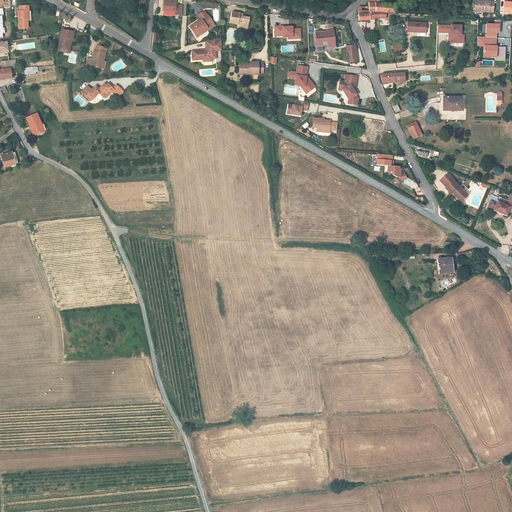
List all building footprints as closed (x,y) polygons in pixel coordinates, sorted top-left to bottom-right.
[(176,5),(176,0),(162,0),(162,16),(181,16),(182,5),(176,5)] [(381,0),(366,0),(368,5),(358,8),(356,9),(356,11),(356,12),(357,14),(369,12),(372,12),(373,11),(380,11),(394,12),(394,4),(379,2),(381,0)] [(487,0),(476,0),(476,9),(495,11),(495,1),(487,0)] [(200,17),(190,23),(195,30),(199,28),(200,30),(207,25),(208,27),(216,22),(209,11),(208,12),(206,7),(200,11),(203,15),(200,17)] [(245,9),(240,8),(236,7),(233,18),(243,20),(242,22),(252,25),(254,14),(245,12),(245,9)] [(19,14),(20,31),(29,31),(29,22),(33,22),(32,13),(30,13),(30,8),(21,8),(21,14),(19,14)] [(369,12),(357,14),(358,19),(374,18),(385,18),(385,19),(391,20),(391,17),(394,18),(394,12),(380,11),(373,11),(372,12),(369,12)] [(426,33),(426,22),(407,22),(406,33),(426,33)] [(291,24),(279,24),(279,34),(287,34),(287,35),(292,35),(296,34),(299,37),(305,36),(304,27),(297,27),(296,25),(293,25),(291,25),(291,24)] [(454,32),(471,31),(471,24),(453,25),(454,32)] [(199,28),(195,30),(197,34),(208,27),(207,25),(200,30),(199,28)] [(429,33),(454,32),(453,25),(429,26),(429,33)] [(74,29),(64,26),(62,35),(61,35),(58,48),(70,50),(74,29)] [(325,29),(319,30),(320,31),(321,44),(327,44),(326,40),(331,39),(332,45),(339,44),(337,28),(330,28),(330,29),(325,30),(325,29)] [(367,33),(369,39),(377,36),(375,30),(367,33)] [(195,47),(195,57),(205,56),(206,59),(215,59),(215,56),(215,52),(218,52),(218,48),(224,48),(224,36),(218,37),(209,39),(209,47),(206,47),(195,47)] [(394,39),(395,47),(403,46),(402,38),(394,39)] [(0,57),(8,56),(7,49),(11,48),(11,45),(4,45),(3,43),(0,43),(0,57)] [(353,45),(345,46),(346,52),(347,52),(349,62),(357,61),(355,50),(354,50),(353,45)] [(91,59),(87,58),(83,68),(88,69),(89,65),(98,68),(102,70),(104,62),(102,61),(104,54),(102,53),(104,50),(100,47),(96,46),(94,51),(93,50),(91,59)] [(254,69),(254,72),(264,72),(264,70),(268,70),(268,60),(255,60),(255,62),(244,61),(244,69),(254,69)] [(1,62),(2,71),(10,72),(10,71),(14,70),(13,64),(9,64),(9,62),(1,62)] [(295,80),(294,87),(300,87),(304,87),(308,92),(314,87),(308,80),(306,80),(305,79),(305,77),(306,68),(296,67),(295,74),(290,73),(289,79),(295,80)] [(10,72),(2,71),(0,71),(0,81),(11,81),(10,72)] [(337,89),(342,89),(348,99),(347,103),(356,104),(357,97),(355,94),(355,93),(352,89),(354,88),(355,75),(344,74),(343,81),(338,80),(337,89)] [(394,82),(394,85),(404,85),(404,75),(397,75),(394,75),(394,82)] [(88,100),(90,100),(97,94),(102,98),(104,98),(110,93),(114,97),(116,97),(121,92),(115,86),(111,90),(106,85),(104,87),(102,85),(97,90),(94,86),(90,90),(86,86),(80,92),(88,100)] [(464,111),(462,97),(443,99),(444,112),(464,111)] [(291,115),(290,119),(299,120),(300,114),(306,115),(307,107),(294,105),(293,110),(287,110),(287,114),(291,115)] [(25,119),(33,137),(43,133),(36,115),(25,119)] [(368,121),(359,120),(359,130),(362,131),(362,134),(362,139),(366,139),(366,144),(378,145),(379,136),(372,135),(372,131),(367,131),(368,121)] [(320,122),(312,122),(311,131),(315,132),(315,136),(320,136),(321,134),(324,134),(324,133),(328,133),(335,133),(336,126),(328,126),(328,124),(320,124),(320,122)] [(420,122),(411,126),(416,136),(425,132),(420,122)] [(0,156),(0,161),(2,169),(14,165),(10,154),(0,156)] [(391,158),(377,157),(376,168),(388,169),(387,175),(392,175),(392,177),(396,180),(399,180),(399,181),(403,183),(406,182),(403,175),(400,175),(400,172),(399,172),(399,169),(393,169),(393,164),(390,164),(391,158)] [(449,186),(448,187),(457,197),(458,196),(459,198),(458,198),(462,202),(471,194),(461,184),(462,183),(460,181),(459,182),(456,179),(457,178),(453,174),(450,173),(443,179),(449,186)] [(496,211),(509,217),(511,212),(511,197),(511,200),(511,201),(510,206),(500,201),(501,200),(499,200),(500,198),(493,194),(491,199),(494,200),(490,207),(496,210),(496,211)] [(437,259),(438,273),(452,272),(451,258),(437,259)]
